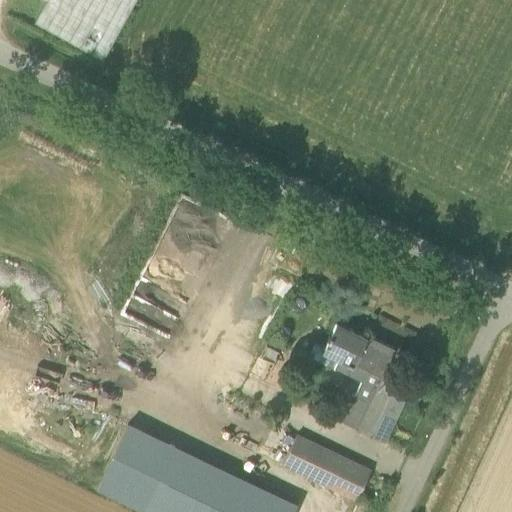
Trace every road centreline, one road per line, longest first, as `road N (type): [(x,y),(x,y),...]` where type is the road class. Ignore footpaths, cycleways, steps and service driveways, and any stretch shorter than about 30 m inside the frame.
road 1 (unclassified): [(511,298),(0,50)]
road 2 (unclassified): [(410,511),(511,302)]
